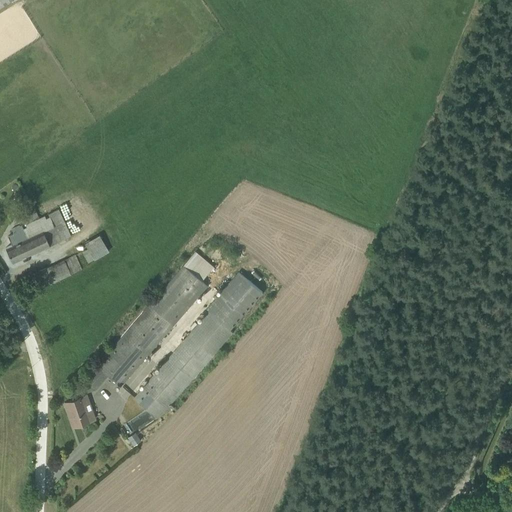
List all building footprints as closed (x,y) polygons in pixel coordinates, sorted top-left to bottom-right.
[(0,0),(0,8),(13,0),(0,0)] [(12,262),(70,234),(57,209),(39,218),(33,206),(19,213),(24,223),(11,229),(13,233),(7,236),(12,246),(5,249),(12,262)] [(85,244),(79,248),(88,262),(115,246),(106,229),(84,242),(85,244)] [(120,385),(205,283),(202,281),(213,268),(194,251),(86,379),(95,387),(106,374),(120,385)] [(82,268),(74,254),(34,273),(42,288),(82,268)] [(239,273),(135,397),(159,417),(263,293),(239,273)] [(62,402),(72,428),(96,418),(86,393),(62,402)] [(134,433),(127,438),(132,446),(139,441),(134,433)]
